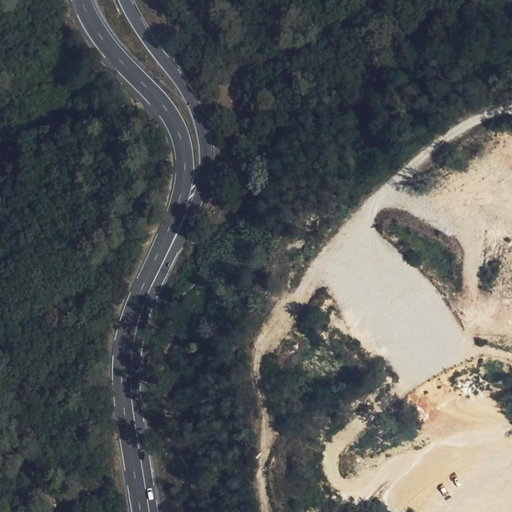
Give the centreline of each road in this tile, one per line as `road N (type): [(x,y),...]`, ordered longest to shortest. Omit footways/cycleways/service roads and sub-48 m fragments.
road 1 (track): [(263,511),(268,430),(259,344),(363,210),(447,138),(511,112)]
road 2 (tertiary): [(147,511),(130,361),(137,319),(188,205)]
road 3 (tertiary): [(81,0),(93,27),(171,117),(188,205)]
road 4 (tertiary): [(188,205),(202,178),(203,129),(126,0)]
road 5 (track): [(174,467),(138,453),(52,506),(20,481),(0,444)]
